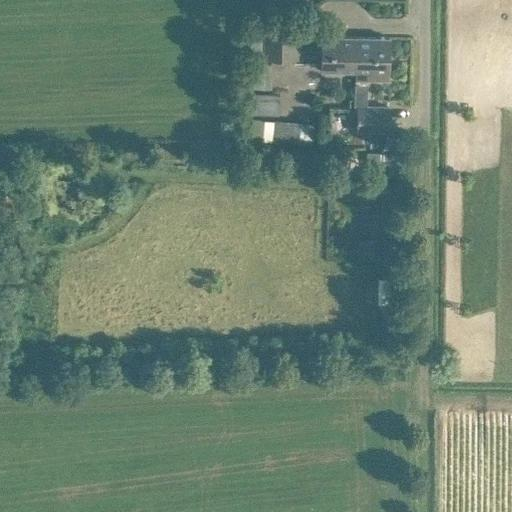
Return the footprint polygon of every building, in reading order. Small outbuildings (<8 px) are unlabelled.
[(356,69),(356,36),(321,35),(322,18),(266,17),(266,20),(253,20),(252,87),(272,88),(272,63),(266,63),(266,58),(296,59),(296,49),(320,50),(320,68),(356,69)] [(356,36),(356,69),(355,78),(368,78),(368,72),(373,72),(372,78),(389,79),(390,36),(356,36)] [(354,105),(357,105),(356,129),(388,130),(389,106),(367,105),(367,83),(355,83),(354,105)] [(278,113),(279,93),(252,92),(251,113),(278,113)] [(222,118),(238,119),(239,102),(223,102),(222,118)] [(274,119),(274,120),(251,118),(250,138),(272,140),(272,141),(311,144),(313,122),(274,119)] [(377,301),(389,301),(390,276),(389,276),(378,276),(377,301)]
